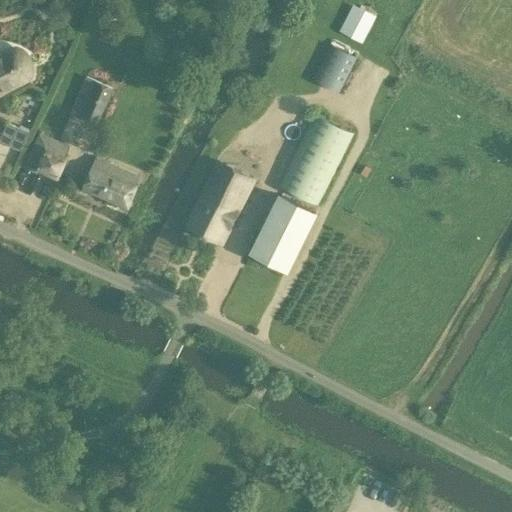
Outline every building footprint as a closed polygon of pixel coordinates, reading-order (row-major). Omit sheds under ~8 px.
[(362,44),(363,41),(376,17),(354,6),(342,30),(341,32),(362,44)] [(338,93),(356,57),(329,43),(311,80),(338,93)] [(12,51),(11,50),(0,56),(0,91),(26,78),(27,76),(28,75),(28,74),(29,72),(29,70),(29,68),(29,66),(28,64),(28,61),(27,60),(26,58),(25,56),(22,54),(20,53),(19,52),(17,51),(15,51),(12,51)] [(96,124),(112,88),(87,76),(71,112),(81,116),(81,118),(96,124)] [(182,111),(194,91),(178,82),(167,102),(182,111)] [(318,205),(354,133),(314,114),(279,186),(318,205)] [(29,133),(7,123),(0,139),(0,140),(21,150),(29,133)] [(70,147),(40,133),(27,163),(56,176),(70,147)] [(83,188),(127,207),(140,177),(96,158),(83,188)] [(222,245),(255,177),(220,160),(187,227),(222,245)] [(367,177),(372,169),(366,166),(362,174),(367,177)] [(285,271),(315,212),(281,194),(251,253),(285,271)]
